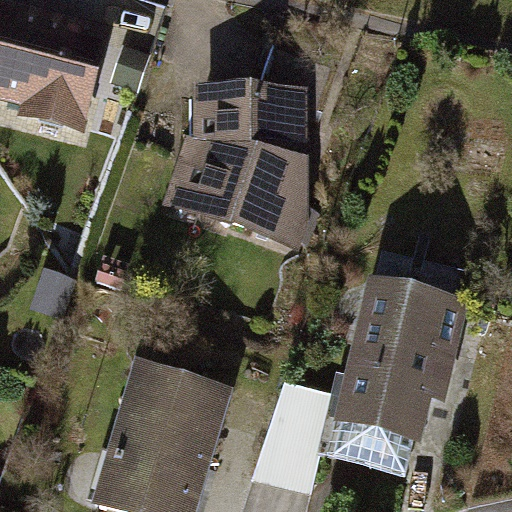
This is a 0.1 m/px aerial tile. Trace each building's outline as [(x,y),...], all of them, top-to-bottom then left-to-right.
[(113,30),(10,0),(0,0),(0,104),(84,129),(113,30)] [(308,245),(306,83),(204,79),(207,127),(179,205),(308,245)] [(462,296),(374,272),(336,408),(423,432),(462,296)] [(74,283),(47,274),(35,309),(62,318),(74,283)] [(170,511),(194,511),(237,383),(144,352),(100,489),(170,511)] [(338,398),(286,383),(259,480),(311,495),(338,398)]
